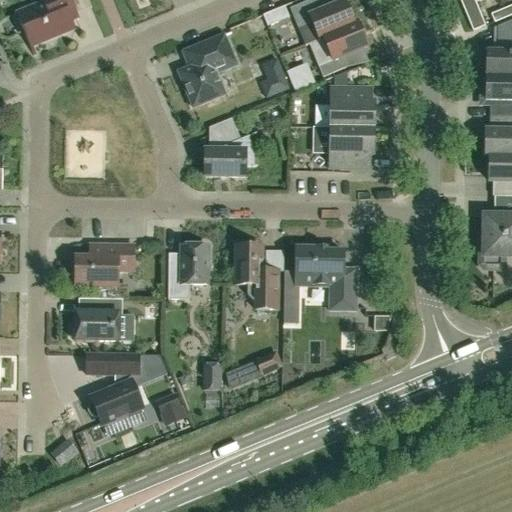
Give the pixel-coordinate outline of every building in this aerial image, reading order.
[(73,28),(72,27),(69,20),(76,17),(74,13),(69,0),(41,0),(43,4),(18,15),(17,14),(16,15),(30,48),(62,35),(71,31),(72,31),(72,30),(73,28)] [(69,0),(74,13),(89,7),(86,0),(69,0)] [(314,16),(335,8),(331,0),(314,0),(308,3),(314,16)] [(475,3),(483,0),(458,0),(473,33),(485,28),(475,3)] [(305,47),(307,46),(353,27),(344,4),(335,8),(314,16),(308,3),(289,10),(298,32),(305,47)] [(511,6),(503,10),(507,18),(511,16),(511,6)] [(284,8),(262,17),(267,29),(289,21),(284,8)] [(495,24),(507,18),(503,10),(491,15),(495,24)] [(353,27),(307,46),(307,47),(309,46),(322,79),(333,75),(345,70),(341,59),(363,50),(367,49),(357,25),(353,27)] [(178,75),(193,110),(224,97),(215,75),(236,67),(223,37),(183,54),(189,70),(178,75)] [(486,78),(511,78),(511,38),(506,38),(498,38),(498,50),(495,53),(480,53),(480,65),(486,65),(486,78)] [(341,59),(345,70),(368,64),(363,50),(341,59)] [(289,91),(277,61),(262,67),(268,82),(261,85),(266,100),(289,91)] [(307,67),(287,75),(295,96),(315,88),(307,67)] [(345,70),(333,75),(333,90),(346,90),(345,70)] [(511,78),(486,78),(485,92),(479,92),(479,103),(498,103),(497,118),(511,119),(511,118),(511,78)] [(330,130),(373,131),(373,105),(370,105),(370,90),(346,90),(333,90),(330,90),(330,107),(316,107),(315,130),(330,130)] [(498,103),(479,103),(479,110),(490,110),(490,118),(497,118),(498,103)] [(511,118),(511,119),(511,134),(490,133),(485,133),(485,158),(489,158),(511,158),(511,118)] [(497,118),(490,118),(490,133),(511,134),(511,119),(497,118)] [(208,130),(208,153),(219,153),(219,140),(236,132),(231,121),(208,130)] [(313,158),(330,158),(330,130),(315,130),(313,130),(313,158)] [(373,157),(373,131),(330,130),(330,158),(329,170),(369,171),(369,157),(373,157)] [(250,146),(247,138),(240,141),(236,132),(219,140),(219,153),(208,153),(205,153),(204,179),(245,179),(245,169),(253,169),(253,161),(252,153),(250,146)] [(511,158),(489,158),(488,183),(492,183),(511,183),(511,158)] [(494,198),(511,198),(511,183),(492,183),(492,198),(494,198)] [(511,198),(494,198),(494,219),(511,218),(511,198)] [(511,218),(494,219),(484,218),(483,246),(480,246),(479,267),(484,271),(504,272),(504,259),(511,258),(511,218)] [(181,275),(168,275),(168,302),(189,302),(189,287),(207,287),(207,249),(196,249),(195,247),(192,245),(189,245),(185,247),(185,249),(181,249),(181,257),(181,275)] [(265,273),(265,271),(262,267),(262,255),(262,249),(258,249),(255,246),(251,245),(248,246),(245,249),(235,249),(235,288),(247,288),(247,298),(252,303),(255,303),(255,312),(277,312),(278,274),(265,273)] [(329,313),(356,313),(356,293),(359,293),(359,270),(343,270),(343,254),(320,253),(320,250),(314,250),(314,248),(312,246),(303,246),(301,248),(301,250),(296,250),(295,289),(330,289),(329,313)] [(133,273),(134,248),(91,248),(91,261),(75,261),(75,274),(71,274),(71,286),(75,286),(75,288),(117,289),(117,273),(133,273)] [(265,273),(278,274),(282,274),(282,255),(262,255),(262,267),(265,271),(265,273)] [(168,257),(168,275),(181,275),(181,257),(168,257)] [(91,301),(122,302),(127,302),(128,289),(117,289),(75,288),(75,301),(91,301)] [(90,315),(79,315),(75,315),(74,326),(70,326),(70,339),(74,339),(74,343),(118,344),(119,317),(122,317),(122,302),(91,301),(90,315)] [(119,317),(118,344),(133,344),(133,317),(122,317),(119,317)] [(257,365),(261,376),(280,368),(275,356),(256,364),(257,365)] [(85,377),(102,377),(114,377),(138,378),(138,358),(102,357),(85,357),(85,377)] [(131,384),(135,392),(167,379),(158,358),(138,358),(138,378),(114,377),(115,387),(106,391),(107,394),(131,384)] [(257,365),(226,377),(228,394),(263,380),(261,376),(257,365)] [(204,368),(204,392),(220,392),(221,368),(204,368)] [(98,418),(102,428),(142,411),(135,392),(131,384),(107,394),(90,401),(92,405),(91,406),(88,409),(88,413),(89,416),(92,419),(96,419),(98,418)] [(175,396),(154,404),(165,430),(186,422),(175,396)] [(219,396),(206,396),(206,409),(219,409),(219,396)] [(63,447),(50,457),(60,470),(77,456),(67,443),(63,447)]
